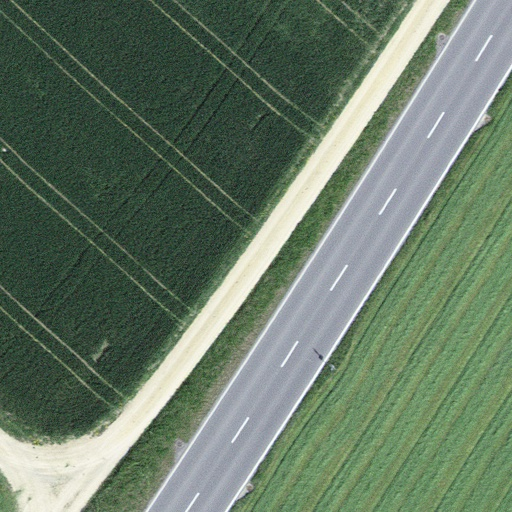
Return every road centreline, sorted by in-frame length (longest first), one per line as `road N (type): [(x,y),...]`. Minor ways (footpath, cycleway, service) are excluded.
road 1 (track): [(427,0),(231,294),(60,508)]
road 2 (secondary): [(185,511),(511,1)]
